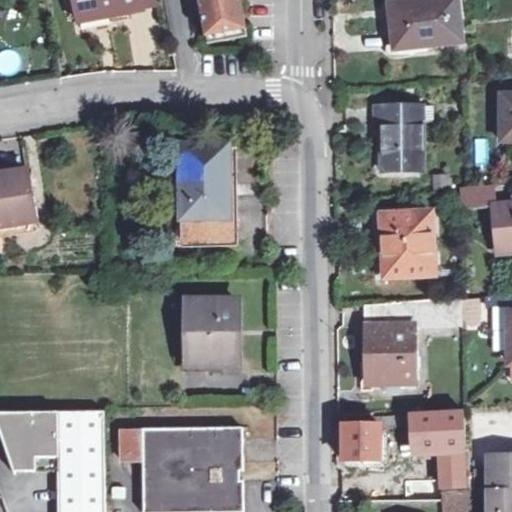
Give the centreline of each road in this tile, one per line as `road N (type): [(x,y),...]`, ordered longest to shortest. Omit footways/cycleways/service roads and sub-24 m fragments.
road 1 (residential): [(313,87),(316,511)]
road 2 (unclassified): [(0,112),(108,94),(313,87)]
